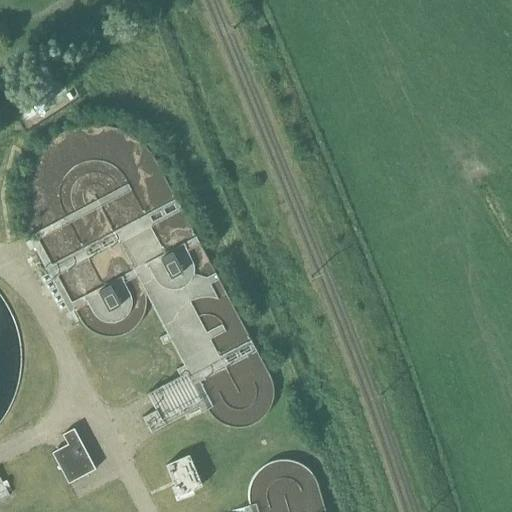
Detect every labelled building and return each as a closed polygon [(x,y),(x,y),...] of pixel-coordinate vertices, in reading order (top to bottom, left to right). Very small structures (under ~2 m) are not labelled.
[(23,188),(23,199),(24,209),(27,220),(31,229),(33,233),(28,236),(28,237),(55,288),(61,285),(73,309),(78,319),(81,322),(83,326),(89,331),(95,335),(102,337),(110,338),(117,337),(125,335),(131,332),(137,327),(141,321),(144,314),(146,307),(146,299),(147,298),(166,334),(159,337),(163,346),(170,342),(183,365),(175,369),(179,376),(146,394),(147,395),(155,410),(141,417),(148,430),(186,410),(202,402),(206,409),(210,416),(215,421),(222,425),(229,428),(236,429),(244,428),(251,426),(258,422),(264,418),(268,412),(272,405),(274,398),(274,390),(273,383),(270,376),(157,163),(152,154),(145,146),(137,139),(128,133),(118,129),(107,126),(97,125),(86,125),(76,127),(66,131),(56,136),(48,142),(40,149),(34,158),(29,167),(25,178),(23,188)] [(68,484),(69,483),(95,469),(73,428),(62,434),(67,444),(52,452),(51,452),(68,484)] [(188,456),(165,465),(178,496),(201,486),(188,456)] [(325,511),(318,486),(315,479),(311,473),(306,468),(300,464),(294,461),(287,460),(280,460),(273,462),(266,464),(260,468),(255,474),(251,480),(249,486),(248,493),(248,500),(250,507),(250,511),(325,511)] [(0,479),(0,500),(9,496),(0,479)]
